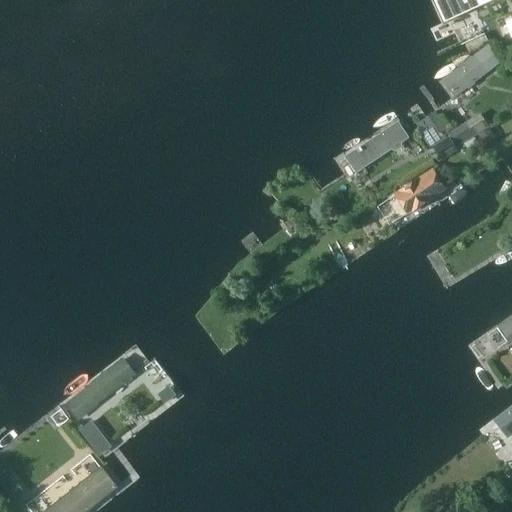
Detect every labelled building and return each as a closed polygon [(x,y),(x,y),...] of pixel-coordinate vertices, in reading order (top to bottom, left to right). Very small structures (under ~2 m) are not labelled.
[(398,0),(413,29),(413,30),(478,0),(398,0)] [(479,0),(413,30),(431,70),(432,71),(500,41),(483,0),(479,0)] [(511,15),(497,22),(505,42),(511,39),(511,15)] [(511,42),(439,90),(461,127),(462,128),(511,93),(511,42)] [(333,169),(360,210),(429,163),(402,121),(333,169)] [(409,215),(445,190),(431,172),(396,197),(409,215)] [(511,307),(457,347),(489,392),(490,393),(511,380),(511,307)] [(63,406),(78,427),(137,384),(122,363),(63,406)] [(159,395),(165,403),(175,395),(169,388),(159,395)] [(511,415),(464,453),(499,490),(500,491),(506,486),(507,488),(511,484),(511,415)] [(98,458),(109,450),(90,425),(83,431),(80,428),(77,430),(98,458)] [(46,511),(96,511),(121,491),(99,466),(46,511)] [(22,490),(6,470),(0,474),(0,484),(12,499),(22,490)]
